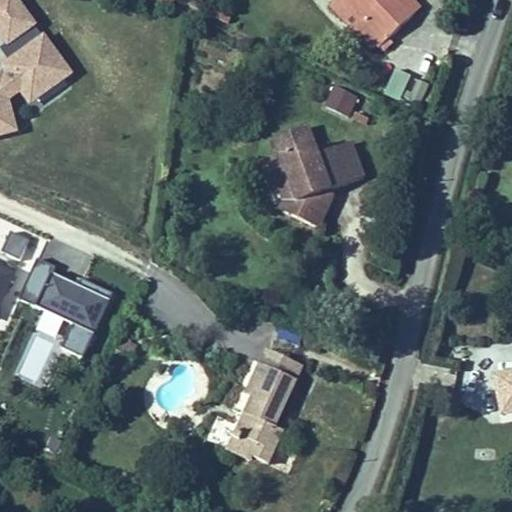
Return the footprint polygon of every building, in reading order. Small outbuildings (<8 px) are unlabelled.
[(0,66),(0,67),(4,73),(0,73),(0,140),(20,135),(11,103),(21,95),(29,107),(75,75),(45,34),(42,36),(36,28),(38,26),(19,0),(0,0),(0,37),(7,47),(1,51),(8,61),(0,66)] [(143,0),(170,12),(175,0),(143,0)] [(335,0),(327,8),(373,55),(421,7),(414,0),(335,0)] [(394,70),(384,92),(420,108),(430,86),(394,70)] [(357,99),(332,88),(322,109),(347,120),(357,99)] [(336,188),(364,179),(352,144),(319,155),(310,126),(276,137),(282,155),(275,157),(283,182),(291,180),(298,204),(293,218),(320,229),(329,207),(321,204),(325,192),(336,188)] [(283,182),(275,157),(261,162),(269,187),(278,184),(283,182)] [(291,180),(283,182),(278,184),(284,201),(280,213),(293,218),(298,204),(291,180)] [(321,204),(329,207),(336,188),(325,192),(321,204)] [(38,261),(18,303),(36,311),(37,308),(74,326),(64,350),(84,359),(113,295),(81,281),(78,287),(53,275),(56,269),(38,261)] [(0,310),(16,271),(0,264),(0,310)] [(136,345),(125,341),(123,345),(134,350),(136,345)] [(134,350),(123,345),(116,362),(128,366),(134,350)] [(301,366),(263,350),(223,448),(260,464),(262,459),(272,464),(284,435),(274,431),(301,366)] [(511,372),(492,377),(502,418),(511,415),(511,372)]
